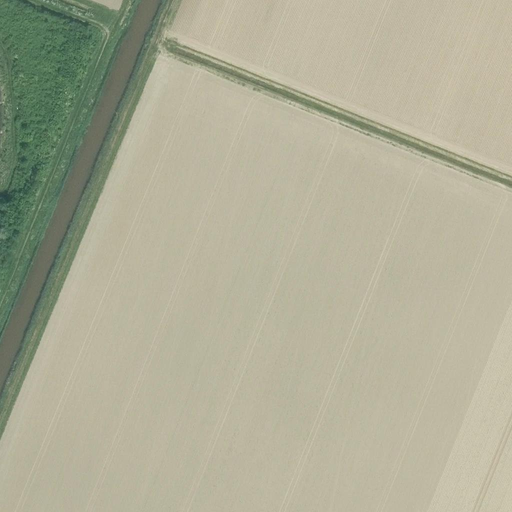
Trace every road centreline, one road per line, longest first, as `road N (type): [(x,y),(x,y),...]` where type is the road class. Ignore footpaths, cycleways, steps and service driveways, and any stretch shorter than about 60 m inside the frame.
road 1 (track): [(0,302),(111,29),(38,0)]
road 2 (track): [(0,200),(13,174),(15,134),(0,43)]
